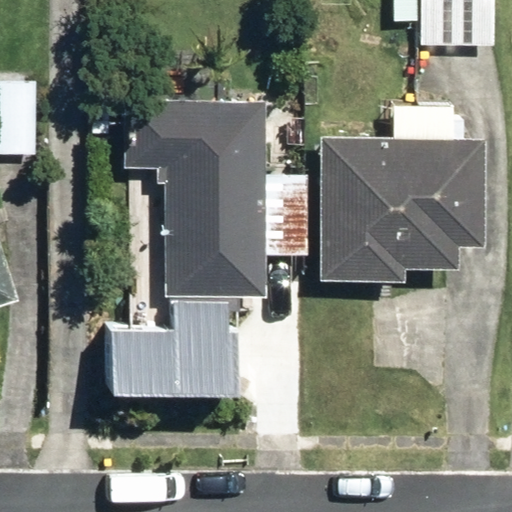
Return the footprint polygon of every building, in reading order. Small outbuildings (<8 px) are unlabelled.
[(413,0),(413,43),(491,44),(491,0),(413,0)] [(31,76),(0,75),(0,156),(31,156),(31,76)] [(160,180),(159,293),(259,294),(260,96),(120,95),(119,165),(152,165),(151,180),(160,180)] [(387,132),(315,132),(314,276),(399,277),(399,265),(453,266),(453,244),(477,244),(478,133),(458,133),(459,115),(449,115),(449,102),(387,102),(387,132)] [(300,169),(267,171),(271,252),(305,251),(300,169)] [(0,257),(0,301),(12,298),(0,257)]
